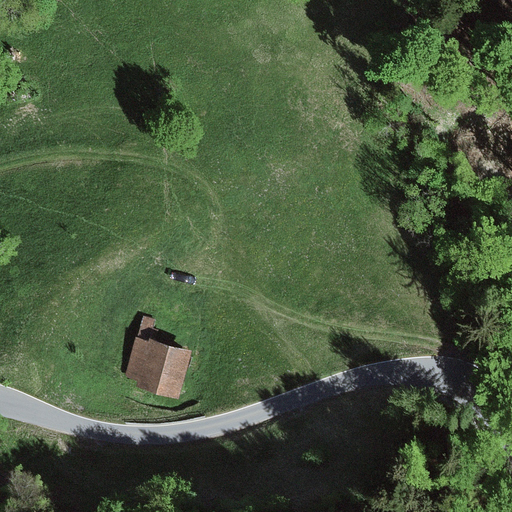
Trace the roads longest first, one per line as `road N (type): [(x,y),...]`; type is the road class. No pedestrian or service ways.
road 1 (track): [(0,163),(114,152),(192,174),(217,206),(257,290),(316,321),(446,346),(460,355),(464,377)]
road 2 (tertiary): [(0,398),(104,433),(155,438),(207,429),(345,381),(423,369),(475,382),(511,446)]
